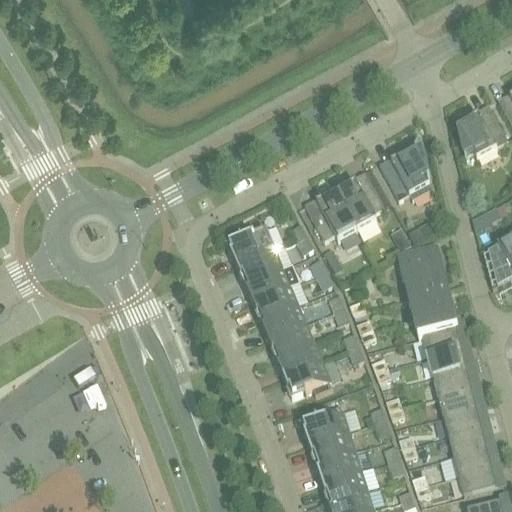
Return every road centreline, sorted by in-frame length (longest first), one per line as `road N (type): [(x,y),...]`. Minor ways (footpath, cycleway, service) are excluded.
road 1 (residential): [(289,511),(185,237),(429,100)]
road 2 (residential): [(126,222),(418,64)]
road 3 (tertiary): [(219,511),(116,267)]
road 4 (tertiary): [(97,274),(191,511)]
road 5 (residential): [(488,337),(429,100)]
road 6 (tertiary): [(85,201),(0,43)]
road 7 (tertiary): [(0,93),(69,209)]
